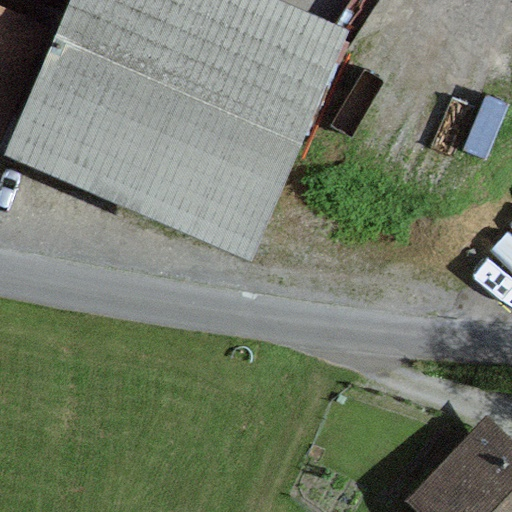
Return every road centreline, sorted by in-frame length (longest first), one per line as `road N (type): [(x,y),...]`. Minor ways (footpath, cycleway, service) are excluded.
road 1 (unclassified): [(0,282),(336,339),(511,350)]
road 2 (track): [(336,339),(263,511)]
